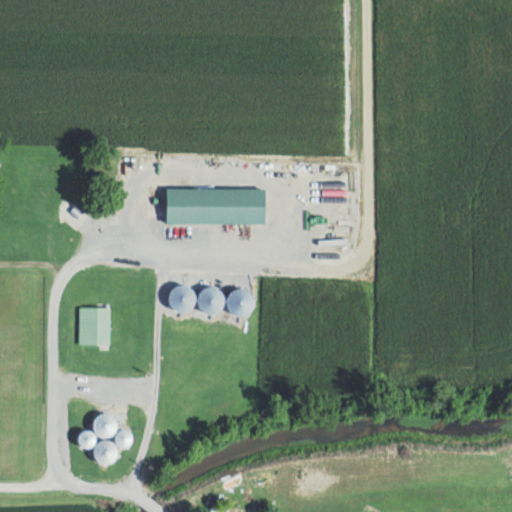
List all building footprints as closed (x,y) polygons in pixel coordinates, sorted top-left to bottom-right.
[(10,198),(10,219),(84,219),(84,202),(61,202),(61,186),(35,186),(35,198),(10,198)] [(166,222),(264,223),(264,188),(166,187),(166,222)] [(172,286),(171,309),(189,311),(190,287),(172,286)] [(225,298),(212,287),(198,301),(211,313),(225,298)] [(251,312),(248,288),(231,290),(233,313),(251,312)] [(78,306),(78,344),(109,344),(109,306),(78,306)] [(174,386),(190,386),(190,373),(174,373),(174,386)] [(124,392),(87,393),(88,402),(92,402),(92,412),(95,412),(95,433),(112,432),(111,413),(125,412),(124,392)] [(186,436),(186,412),(166,412),(166,436),(186,436)] [(116,431),(116,444),(127,444),(127,431),(116,431)] [(111,462),(116,444),(97,439),(93,457),(111,462)]
